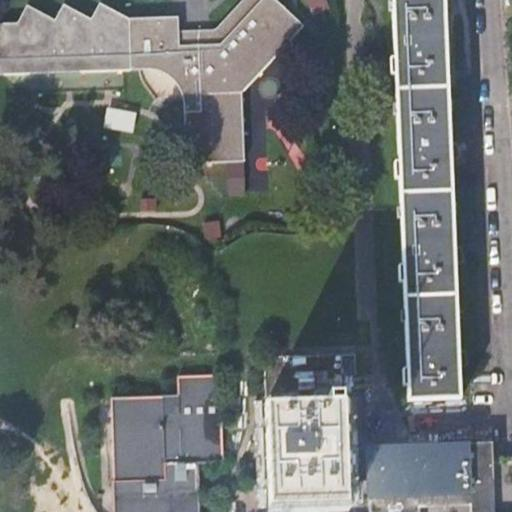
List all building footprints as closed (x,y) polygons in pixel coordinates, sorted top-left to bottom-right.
[(303,27),(273,0),(262,0),(221,45),(199,46),(198,37),(198,35),(178,36),(178,31),(177,17),(126,19),(100,5),(91,20),(64,5),(55,21),(27,6),(18,24),(0,24),(0,75),(3,75),(162,72),(184,96),(188,164),(245,162),(244,93),(303,27)] [(221,45),(262,0),(243,0),(214,31),(210,36),(198,37),(199,46),(221,45)] [(327,0),(308,0),(314,15),(331,9),(327,0)] [(392,0),(395,59),(391,60),(391,75),(396,76),(399,163),(395,163),(395,178),(400,178),(403,266),(399,266),(399,282),(404,282),(407,370),(403,370),(403,386),(408,386),(408,400),(459,399),(444,0),(392,0)] [(264,357),(265,406),(343,404),(342,377),(342,355),(264,357)] [(197,511),(196,467),(196,463),(222,462),(219,376),(177,378),(178,397),(111,399),(115,483),(115,511),(197,511)] [(343,404),(265,406),(269,487),(269,507),(308,505),(347,504),(343,404)] [(368,447),(369,511),(511,511),(511,459),(494,459),(494,444),(368,447)]
